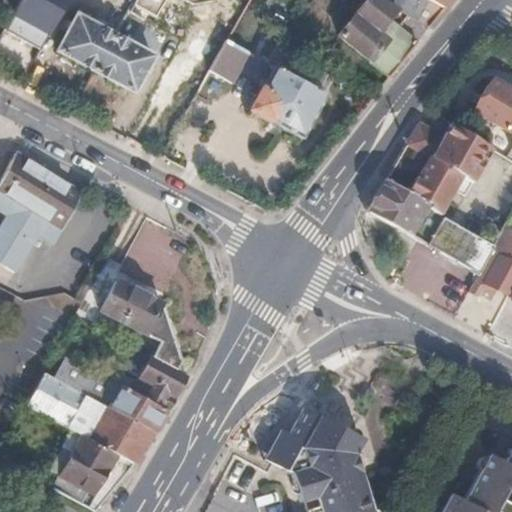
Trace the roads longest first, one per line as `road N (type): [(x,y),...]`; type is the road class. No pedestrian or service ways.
road 1 (secondary): [(479,3),(401,84),(283,242)]
road 2 (secondary): [(341,212),(479,3)]
road 3 (primary): [(265,273),(176,432),(158,482)]
road 4 (tertiary): [(0,104),(203,207)]
road 5 (primary): [(205,435),(284,372),(366,329)]
road 6 (secondary): [(205,435),(291,288)]
